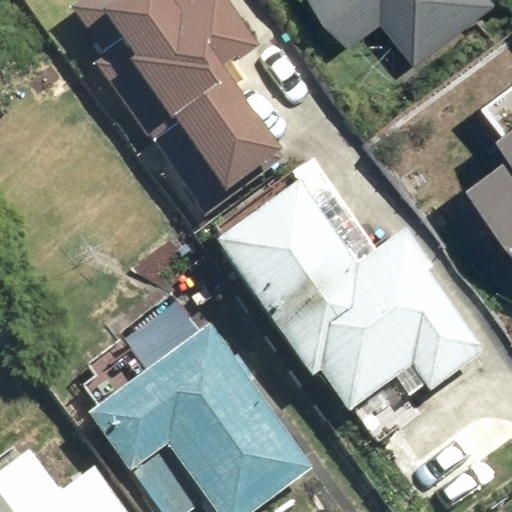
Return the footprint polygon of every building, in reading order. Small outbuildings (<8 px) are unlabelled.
[(225,0),(89,0),(65,18),(100,63),(90,70),(145,142),(139,146),(196,221),(277,159),(220,85),(264,51),(225,0)] [(324,0),(360,51),(387,32),(413,69),(502,6),(498,0),(324,0)] [(511,98),(491,116),(511,142),(511,160),(482,185),(511,222),(511,98)] [(299,168),(198,241),(307,389),(315,384),(343,423),(392,387),(407,407),(477,356),(420,278),(431,270),(402,229),(364,256),(299,168)] [(261,511),(322,465),(207,318),(139,370),(115,340),(75,371),(78,375),(67,383),(88,410),(77,419),(149,511),(191,511),(199,506),(203,511),(261,511)] [(0,511),(120,511),(91,471),(54,497),(30,463),(0,485),(0,511)]
